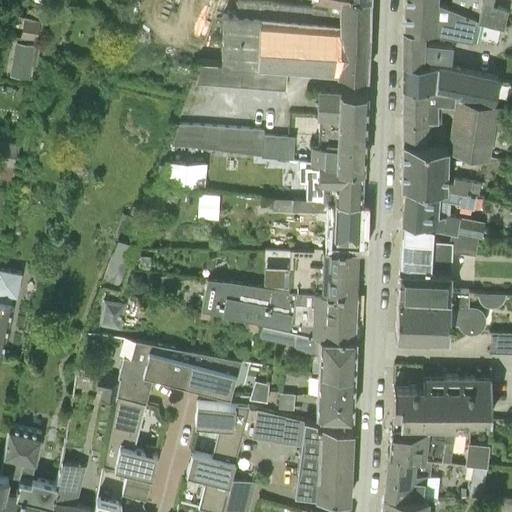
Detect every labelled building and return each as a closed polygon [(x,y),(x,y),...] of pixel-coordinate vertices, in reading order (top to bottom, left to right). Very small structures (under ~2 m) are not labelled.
[(225,12),(221,62),(232,63),(243,64),(254,65),(265,66),(276,67),(287,68),(336,71),(336,73),(366,74),(368,0),(338,0),(339,4),(339,10),(330,8),(314,5),(314,6),(242,0),(239,0),(238,13),(225,12)] [(319,0),(327,2),(331,3),(330,8),(339,10),(339,4),(338,0),(319,0)] [(402,0),(402,25),(422,28),(424,28),(433,29),(497,41),(500,21),(473,13),(449,3),(440,0),(402,0)] [(511,0),(450,0),(449,3),(473,13),(500,21),(502,22),(507,3),(511,4),(511,0)] [(23,16),(19,37),(36,39),(40,20),(23,16)] [(402,36),(402,59),(417,61),(424,61),(425,55),(450,57),(451,41),(424,39),(424,28),(422,28),(402,25),(402,36)] [(16,42),(10,74),(27,77),(32,45),(16,42)] [(402,59),(401,83),(437,88),(437,62),(424,61),(417,61),(402,59)] [(199,60),(197,80),(208,81),(210,61),(199,60)] [(210,61),(208,81),(219,82),(221,62),(210,61)] [(221,62),(219,82),(230,83),(232,63),(221,62)] [(437,62),(437,88),(455,91),(455,94),(492,101),(498,75),(461,67),(437,62)] [(232,63),(230,83),(241,84),(243,64),(232,63)] [(243,64),(241,84),(252,85),(254,65),(243,64)] [(254,65),(252,85),(263,86),(265,66),(254,65)] [(265,66),(263,86),(274,87),(276,67),(265,66)] [(276,67),(274,87),(285,88),(287,68),(276,67)] [(401,136),(401,138),(427,142),(427,140),(427,120),(440,120),(440,118),(441,109),(453,111),(451,120),(448,145),(448,147),(487,157),(495,118),(505,120),(508,104),(495,102),(492,101),(455,94),(455,91),(437,88),(401,83),(401,111),(401,120),(401,136)] [(311,141),(309,159),(319,161),(334,163),(334,165),(360,166),(362,166),(365,89),(363,88),(338,87),(319,86),(317,113),(318,113),(316,142),(311,141)] [(178,120),(171,140),(187,142),(189,121),(178,120)] [(189,121),(187,142),(199,144),(201,122),(189,121)] [(201,122),(199,144),(211,146),(214,123),(201,122)] [(214,123),(211,146),(223,147),(226,124),(214,123)] [(226,124),(223,147),(236,149),(238,125),(226,124)] [(238,125),(236,149),(248,151),(251,126),(238,125)] [(251,126),(248,151),(260,152),(262,132),(263,127),(251,126)] [(260,152),(260,155),(273,156),(275,133),(262,132),(260,152)] [(275,133),(273,156),(293,157),(294,134),(275,133)] [(401,138),(400,183),(402,183),(402,184),(470,191),(476,192),(476,193),(479,194),(481,183),(472,181),(472,180),(452,175),(451,180),(447,179),(448,147),(448,145),(427,142),(401,138)] [(3,140),(0,155),(0,163),(14,167),(18,143),(3,140)] [(164,161),(162,184),(203,188),(206,161),(165,157),(164,161)] [(303,158),(301,181),(314,182),(317,182),(323,182),(322,199),(358,201),(361,201),(362,166),(360,166),(334,165),(334,163),(319,161),(309,159),(303,158)] [(451,230),(457,230),(460,215),(459,215),(444,212),(445,200),(457,202),(457,204),(473,208),(473,205),(476,193),(476,192),(470,191),(402,184),(401,220),(436,227),(440,228),(451,230)] [(272,196),(271,207),(332,211),(331,241),(357,242),(358,242),(359,242),(361,201),(358,201),(322,199),(313,198),(272,196)] [(121,211),(112,234),(117,237),(127,239),(135,217),(129,214),(121,211)] [(460,215),(457,230),(467,233),(475,235),(481,236),(484,221),(460,215)] [(401,220),(398,266),(450,269),(451,250),(451,240),(449,240),(436,240),(436,227),(401,220)] [(451,230),(449,240),(451,240),(451,250),(474,254),(475,235),(467,233),(457,230),(451,230)] [(117,237),(110,256),(111,256),(131,264),(138,244),(137,243),(127,239),(117,237)] [(288,248),(286,287),(312,288),(320,289),(354,291),(356,291),(357,269),(357,260),(358,259),(358,248),(358,247),(356,247),(322,246),(313,246),(313,249),(288,248)] [(148,264),(149,254),(138,253),(137,263),(148,264)] [(0,265),(0,291),(12,294),(16,295),(20,269),(0,265)] [(398,266),(396,294),(449,297),(448,305),(461,306),(462,301),(468,301),(468,291),(468,289),(449,288),(450,269),(398,266)] [(206,276),(200,307),(221,312),(230,313),(258,319),(262,320),(262,321),(314,332),(353,334),(355,334),(355,323),(356,291),(354,291),(320,289),(312,288),(286,287),(228,278),(206,276)] [(0,291),(0,354),(0,355),(12,294),(0,291)] [(396,294),(394,334),(396,334),(447,336),(448,323),(458,323),(461,323),(462,325),(465,328),(468,329),(472,329),(475,329),(478,327),(480,325),(481,323),(482,320),(483,318),(483,316),(482,313),(481,311),(479,309),(477,307),(475,306),(473,306),(471,305),(469,305),(467,306),(468,301),(462,301),(461,306),(448,305),(449,297),(396,294)] [(105,300),(101,321),(119,325),(123,304),(105,300)] [(262,321),(259,334),(295,342),(295,343),(300,349),(318,352),(317,370),(351,370),(353,370),(355,334),(353,334),(314,332),(262,321)] [(490,332),(489,351),(500,351),(511,351),(511,330),(510,330),(490,330),(490,332)] [(119,376),(115,394),(145,402),(152,374),(183,382),(192,349),(132,337),(128,356),(121,355),(117,376),(119,376)] [(192,349),(183,382),(199,386),(229,394),(234,373),(237,374),(241,359),(192,349)] [(317,372),(315,411),(320,411),(320,416),(331,417),(332,412),(349,412),(352,412),(353,373),(353,370),(351,370),(317,370),(317,372)] [(98,371),(95,386),(102,387),(100,396),(114,398),(115,394),(119,376),(117,376),(98,371)] [(393,383),(391,421),(453,423),(468,424),(468,417),(490,417),(490,416),(489,374),(487,374),(442,373),(442,384),(393,383)] [(268,399),(271,379),(255,376),(252,397),(268,399)] [(280,392),(278,405),(292,407),(294,393),(280,392)] [(114,398),(101,462),(127,468),(151,475),(156,452),(133,446),(145,402),(115,394),(114,398)] [(196,400),(194,422),(198,423),(219,425),(211,455),(234,461),(249,405),(196,400)] [(255,408),(251,437),(299,445),(293,492),(314,494),(345,499),(346,499),(347,499),(348,499),(351,429),(348,428),(317,421),(303,417),(255,408)] [(387,449),(387,450),(424,456),(424,455),(425,456),(449,460),(454,426),(468,426),(468,424),(453,423),(391,421),(388,449),(387,449)] [(1,455),(2,456),(22,460),(10,511),(48,511),(55,483),(54,482),(31,476),(40,430),(8,423),(1,455)] [(467,442),(465,463),(474,464),(486,466),(488,445),(467,442)] [(191,449),(185,472),(205,477),(198,505),(221,511),(234,461),(211,455),(191,449)] [(387,450),(382,492),(385,492),(417,495),(423,496),(423,491),(424,482),(424,474),(424,472),(429,472),(430,458),(424,457),(424,456),(387,450)] [(0,511),(10,511),(22,460),(2,456),(0,467),(0,511)] [(55,483),(48,511),(90,511),(91,507),(91,505),(76,501),(85,465),(60,458),(54,482),(55,483)] [(474,464),(469,496),(481,496),(486,466),(474,464)] [(127,468),(124,480),(148,486),(151,475),(127,468)] [(231,475),(228,487),(250,493),(253,480),(231,475)] [(124,480),(121,491),(145,497),(148,486),(124,480)] [(228,487),(224,503),(246,509),(250,493),(228,487)] [(382,495),(379,511),(427,511),(429,496),(427,496),(423,496),(417,495),(385,492),(382,492),(382,495)] [(511,495),(498,495),(497,508),(511,509),(511,495)] [(96,496),(91,511),(118,511),(121,503),(96,496)]
